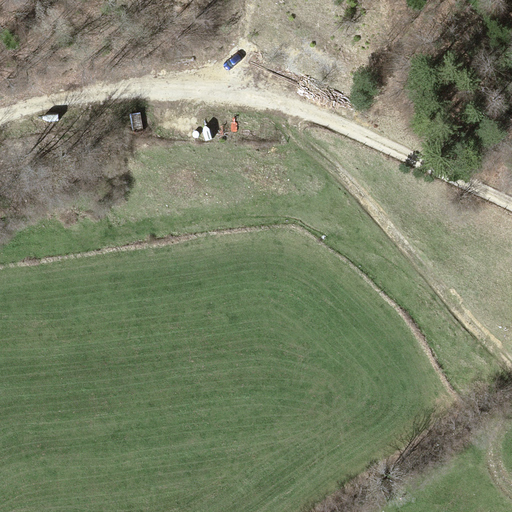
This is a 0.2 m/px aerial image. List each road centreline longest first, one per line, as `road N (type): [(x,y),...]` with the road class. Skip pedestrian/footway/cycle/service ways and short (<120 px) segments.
road 1 (track): [(271,101),(511,381)]
road 2 (track): [(0,122),(95,95),(178,88),(271,101)]
road 3 (track): [(271,101),(511,210)]
